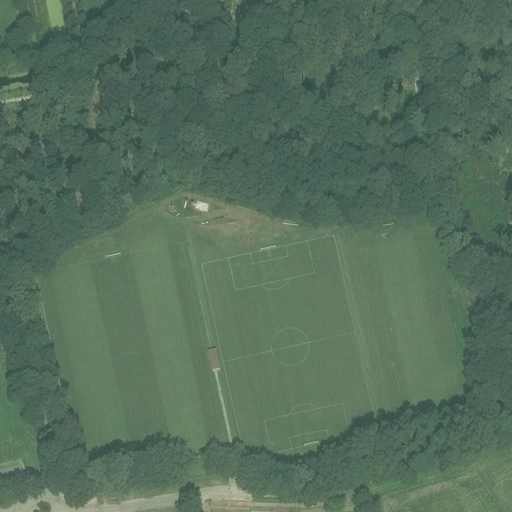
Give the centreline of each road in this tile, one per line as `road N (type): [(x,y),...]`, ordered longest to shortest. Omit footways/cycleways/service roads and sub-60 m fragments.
road 1 (track): [(232,493),(355,496),(511,447)]
road 2 (residential): [(86,511),(232,493)]
